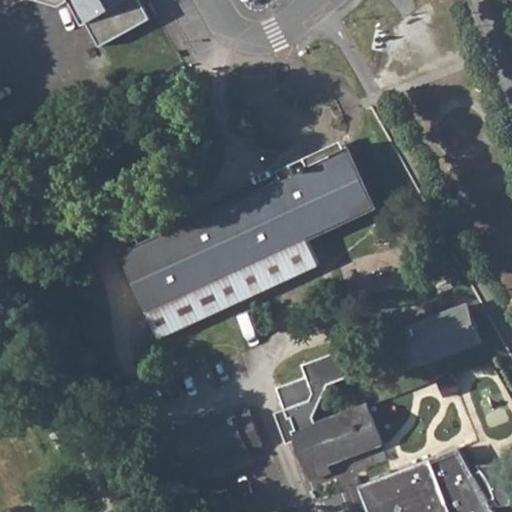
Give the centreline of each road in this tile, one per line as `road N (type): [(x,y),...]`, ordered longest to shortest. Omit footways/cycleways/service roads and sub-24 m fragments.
road 1 (residential): [(325,0),(511,329),(511,67),(486,0)]
road 2 (residential): [(216,0),(244,36),(281,33),(325,0)]
